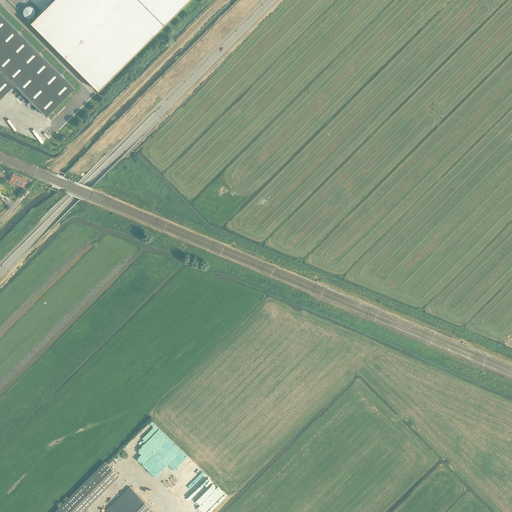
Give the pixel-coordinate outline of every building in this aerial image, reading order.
[(52,0),(30,22),(98,90),(188,0),(52,0)] [(0,98),(14,84),(46,116),(75,88),(0,12),(0,98)] [(13,174),(11,179),(13,180),(11,182),(12,183),(16,184),(20,177),(13,174)] [(20,177),(16,184),(20,186),(22,186),(23,184),(25,185),(27,180),(20,177)] [(54,511),(82,511),(119,476),(105,462),(54,511)] [(154,511),(130,487),(104,511),(154,511)]
